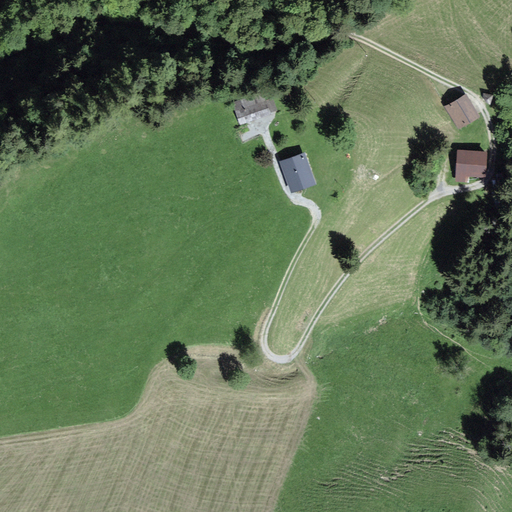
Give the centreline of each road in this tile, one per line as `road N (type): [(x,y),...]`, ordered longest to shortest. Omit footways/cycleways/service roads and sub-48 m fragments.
road 1 (track): [(0,60),(97,19),(265,43),(351,34),(477,100),(491,138),(490,177)]
road 2 (track): [(490,177),(411,213),(339,282),(297,349),(275,357),(263,341),(268,320),(315,214),(287,190),(261,120)]
